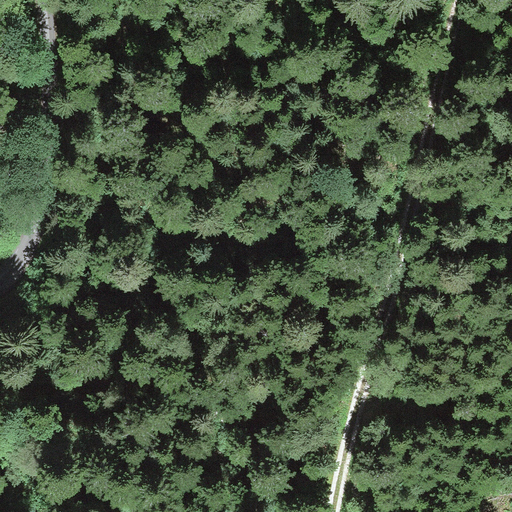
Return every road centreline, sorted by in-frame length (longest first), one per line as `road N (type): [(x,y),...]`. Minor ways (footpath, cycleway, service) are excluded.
road 1 (track): [(332,511),(456,0)]
road 2 (unclassified): [(41,0),(43,184),(18,262),(0,281)]
